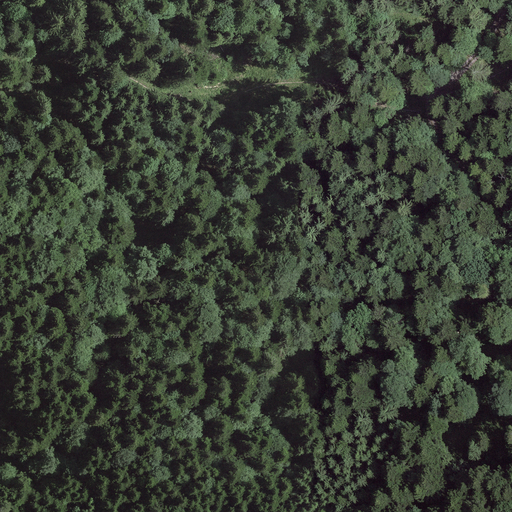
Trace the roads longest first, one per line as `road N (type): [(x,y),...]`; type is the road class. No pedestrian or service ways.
road 1 (track): [(511,303),(393,303),(291,273),(220,263),(113,199),(60,111),(0,88)]
road 2 (track): [(511,216),(446,145),(428,104),(438,82),(484,35),(499,0)]
